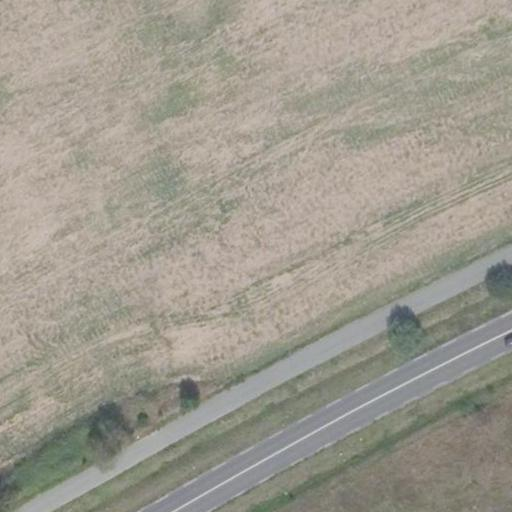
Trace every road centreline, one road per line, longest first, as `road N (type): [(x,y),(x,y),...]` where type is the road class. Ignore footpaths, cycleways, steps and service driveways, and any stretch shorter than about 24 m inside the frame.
road 1 (unclassified): [(37,511),(511,264)]
road 2 (primary): [(511,331),(172,511)]
